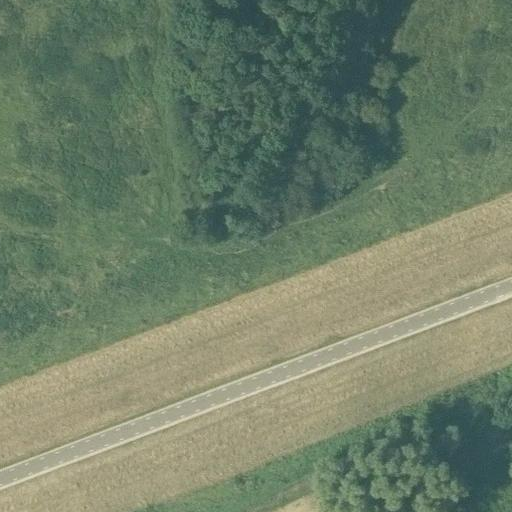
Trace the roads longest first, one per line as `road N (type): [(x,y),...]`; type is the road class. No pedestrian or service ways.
road 1 (unclassified): [(0,478),(511,286)]
road 2 (track): [(112,511),(511,352)]
